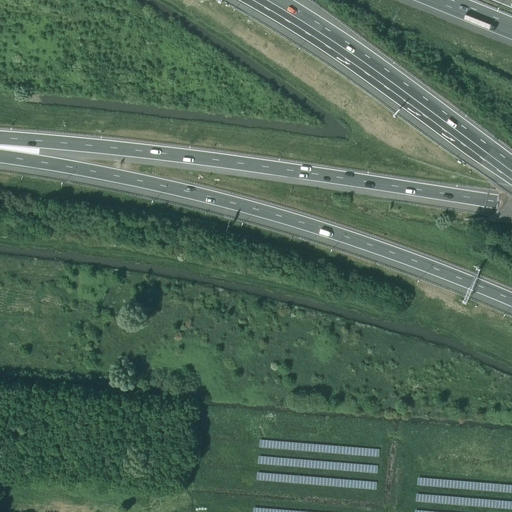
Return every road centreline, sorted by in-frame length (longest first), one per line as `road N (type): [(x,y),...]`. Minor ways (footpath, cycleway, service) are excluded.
road 1 (motorway): [(0,152),(270,213),(511,300)]
road 2 (motorway): [(0,138),(511,204)]
road 3 (motorway): [(277,0),(511,164)]
